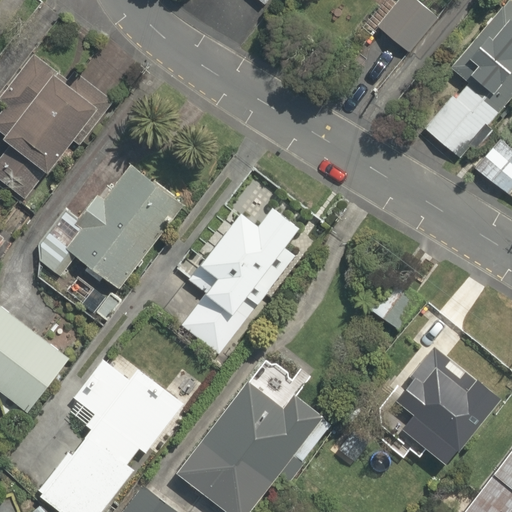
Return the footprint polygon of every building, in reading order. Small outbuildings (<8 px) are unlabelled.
[(435,17),(414,0),(395,0),(371,28),(402,55),(435,17)] [(511,57),(511,28),(493,14),(453,66),(486,91),(511,57)] [(374,52),(357,40),(344,59),(360,70),(374,52)] [(29,55),(0,92),(0,140),(0,183),(21,200),(95,107),(29,55)] [(494,113),(459,81),(419,126),(454,158),(494,113)] [(503,196),(511,185),(511,147),(494,132),(466,164),(503,196)] [(72,210),(62,203),(26,251),(57,274),(68,260),(110,290),(177,199),(124,160),(97,196),(87,189),(72,210)] [(261,202),(246,222),(228,208),(177,276),(199,292),(178,321),(219,352),(291,255),(279,246),(293,227),(261,202)] [(418,298),(386,274),(361,309),(394,332),(418,298)] [(61,357),(0,308),(0,395),(19,410),(61,357)] [(408,415),(398,426),(443,464),(495,403),(428,346),(386,396),(408,415)] [(53,511),(94,511),(127,467),(123,465),(134,450),(138,453),(176,402),(104,349),(68,397),(87,411),(79,422),(84,426),(67,448),(62,445),(27,492),(53,511)] [(329,422),(320,415),(287,389),(273,407),(240,381),(170,471),(222,511),(244,511),(273,475),(283,482),(329,422)] [(511,511),(511,434),(458,511),(511,511)] [(174,511),(138,481),(112,511),(174,511)]
